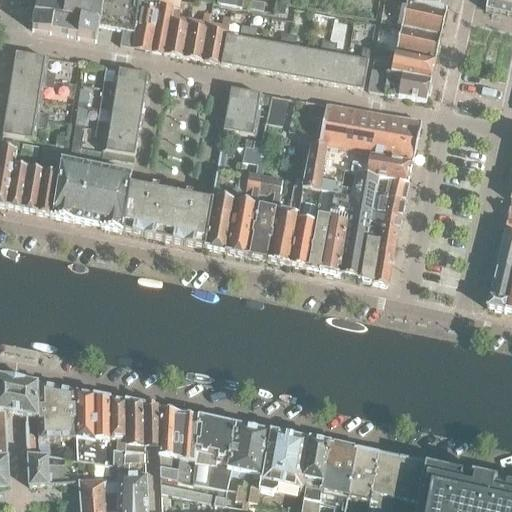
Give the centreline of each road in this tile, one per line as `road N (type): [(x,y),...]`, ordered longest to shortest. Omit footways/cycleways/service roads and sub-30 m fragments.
road 1 (residential): [(0,366),(511,479)]
road 2 (residential): [(3,41),(447,120)]
road 3 (residential): [(402,313),(0,230)]
road 4 (residential): [(464,327),(506,131)]
road 5 (residential): [(402,313),(447,120)]
